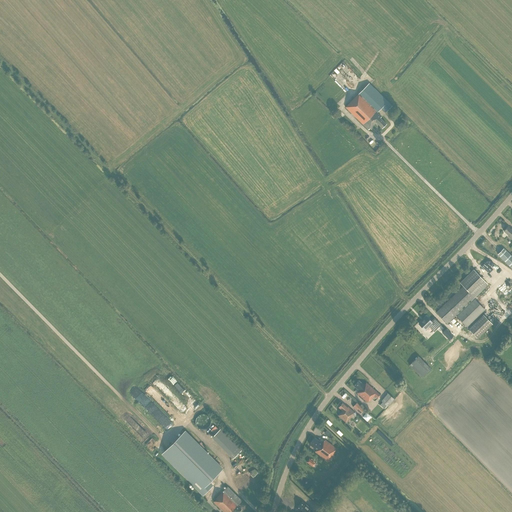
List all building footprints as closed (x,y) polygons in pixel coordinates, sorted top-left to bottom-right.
[(349,87),(352,85),(346,79),(344,82),(349,87)] [(385,112),(392,106),(381,94),(369,83),(346,107),(368,130),(376,122),(382,128),(386,124),(380,118),(381,117),(377,112),(381,108),(385,112)] [(335,112),(340,107),(331,98),(326,103),(335,112)] [(511,267),(511,256),(503,248),(498,254),(511,268),(511,267)] [(447,323),(456,315),(457,314),(488,284),(474,270),(460,283),(463,286),(436,312),(447,323)] [(497,303),(510,287),(505,284),(493,300),(497,303)] [(458,315),(457,314),(456,315),(467,327),(485,309),(474,299),(458,315)] [(473,325),(469,329),(478,338),(493,324),(483,314),(473,325)] [(427,317),(419,324),(425,330),(429,326),(434,331),(441,325),(435,318),(431,321),(427,317)] [(445,328),(441,331),(449,339),(453,336),(445,328)] [(431,369),(418,356),(409,365),(422,378),(431,369)] [(380,395),(366,382),(364,385),(358,381),(354,385),(360,391),(358,394),(367,402),(370,399),(371,400),(374,396),(377,399),(380,395)] [(189,411),(173,393),(167,399),(183,416),(189,411)] [(388,393),(382,401),(387,406),(394,398),(388,393)] [(173,424),(144,394),(138,400),(167,430),(173,424)] [(338,415),(346,422),(354,413),(355,415),(356,414),(348,407),(347,407),(342,403),(339,407),(342,410),(338,415)] [(364,409),(357,403),(353,407),(361,413),(364,416),(363,418),(368,422),(372,418),(363,411),(364,409)] [(199,414),(196,420),(202,423),(205,417),(199,414)] [(220,429),(212,437),(233,458),(242,450),(220,429)] [(209,482),(222,469),(185,431),(162,454),(203,495),(213,486),(209,482)] [(317,449),(315,451),(328,461),(335,452),(334,452),(336,448),(325,440),(322,443),(314,437),(309,444),(317,449)] [(312,466),(315,463),(309,458),(306,461),(312,466)] [(246,460),(231,476),(235,480),(251,464),(246,460)] [(239,482),(244,487),(257,473),(252,468),(239,482)] [(238,511),(241,509),(237,505),(242,501),(228,486),(216,498),(217,499),(214,502),(223,511),(238,511)] [(301,511),(311,511),(312,511),(303,502),(297,508),(301,511)]
